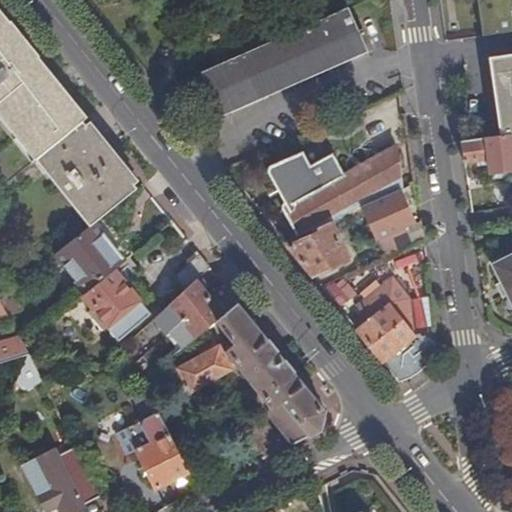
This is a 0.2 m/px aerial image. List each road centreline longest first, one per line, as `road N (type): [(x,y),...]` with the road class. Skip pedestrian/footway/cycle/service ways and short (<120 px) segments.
road 1 (tertiary): [(384,424),(43,0)]
road 2 (residential): [(410,0),(464,333),(477,370)]
road 3 (residential): [(384,424),(218,511)]
road 4 (residential): [(477,370),(469,511)]
